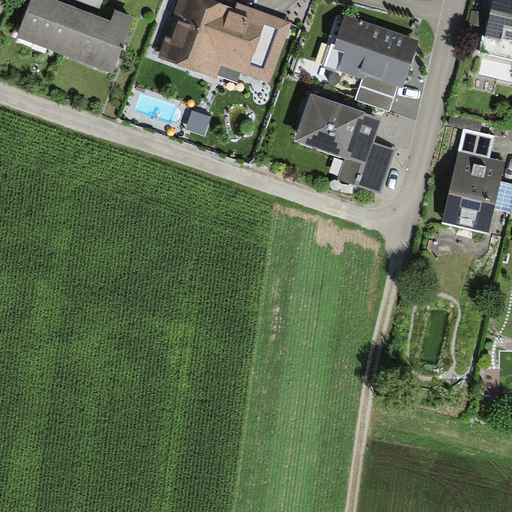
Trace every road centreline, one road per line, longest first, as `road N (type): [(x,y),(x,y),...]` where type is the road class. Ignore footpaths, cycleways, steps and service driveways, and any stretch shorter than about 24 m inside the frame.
road 1 (residential): [(403,229),(0,92)]
road 2 (track): [(398,259),(350,511)]
road 3 (residential): [(453,0),(403,229)]
